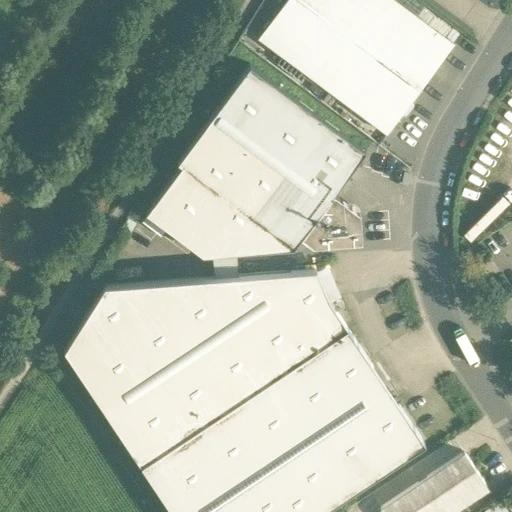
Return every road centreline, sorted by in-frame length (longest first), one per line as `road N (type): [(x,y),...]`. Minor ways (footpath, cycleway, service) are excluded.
road 1 (track): [(0,403),(252,0)]
road 2 (unclassified): [(511,30),(449,130),(432,179),(425,253),(442,323),(511,427)]
